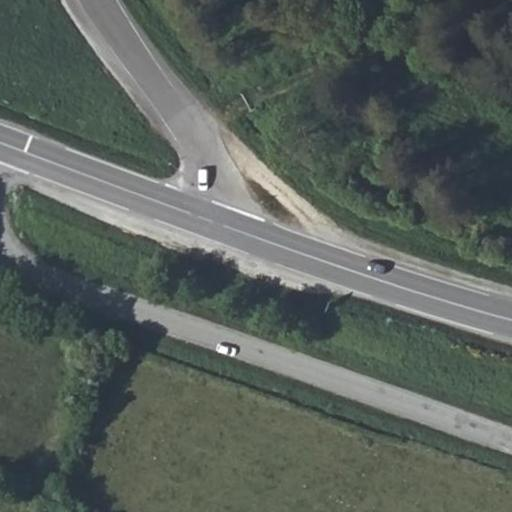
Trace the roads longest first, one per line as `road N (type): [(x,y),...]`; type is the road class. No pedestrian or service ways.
road 1 (unclassified): [(0,245),(51,277),(511,441)]
road 2 (trunk): [(97,0),(251,234)]
road 3 (secondary): [(251,234),(511,317)]
road 4 (secondary): [(0,142),(251,234)]
